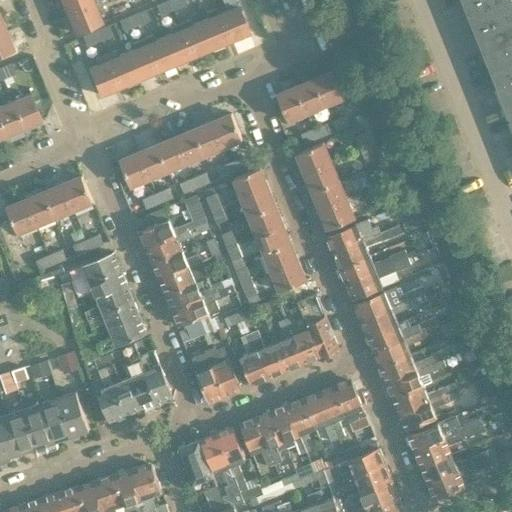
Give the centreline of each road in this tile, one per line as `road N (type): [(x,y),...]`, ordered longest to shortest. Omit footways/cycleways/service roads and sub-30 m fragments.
road 1 (residential): [(248,81),(299,234),(320,252),(360,363)]
road 2 (residential): [(191,414),(158,334),(158,303),(136,245),(121,230),(85,142)]
road 3 (unclassified): [(511,228),(422,0)]
road 4 (residential): [(85,142),(99,117),(166,91),(197,100),(248,81)]
road 5 (residential): [(360,363),(222,420),(191,414)]
road 6 (residential): [(0,494),(141,447),(163,447)]
road 7 (residential): [(414,511),(388,442),(389,420),(360,363)]
road 8 (residential): [(30,0),(44,33),(39,59),(85,142)]
